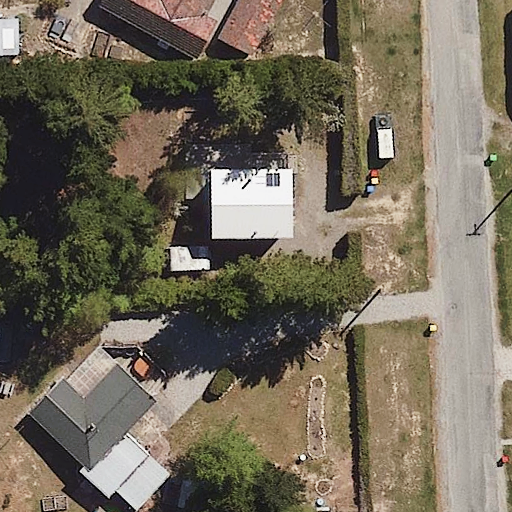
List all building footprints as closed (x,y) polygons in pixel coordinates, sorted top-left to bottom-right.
[(103,0),(95,16),(203,75),(219,46),(259,67),(295,0),(230,0),(219,21),(208,16),(216,0),(103,0)] [(1,50),(21,51),(21,16),(0,16),(0,57),(1,58),(1,50)] [(209,243),(298,241),(296,173),(207,175),(209,243)] [(205,240),(164,240),(164,273),(205,273),(205,240)] [(76,473),(107,504),(118,494),(133,511),(136,511),(181,473),(147,434),(171,413),(152,392),(164,381),(140,354),(106,353),(32,418),(81,467),(76,473)]
